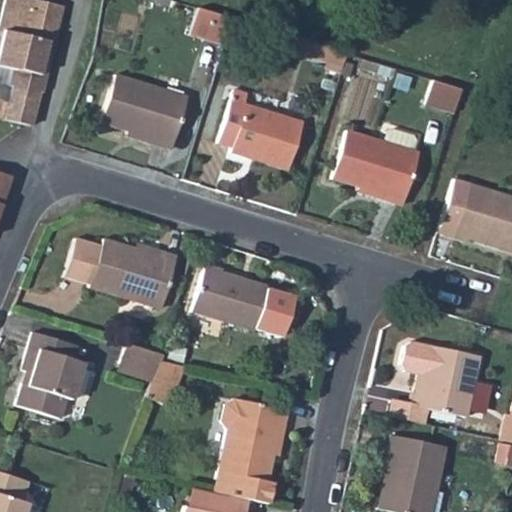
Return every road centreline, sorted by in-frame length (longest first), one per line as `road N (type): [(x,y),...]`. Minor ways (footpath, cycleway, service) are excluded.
road 1 (residential): [(41,163),(365,265)]
road 2 (residential): [(314,511),(365,265)]
road 3 (residential): [(86,0),(41,163)]
